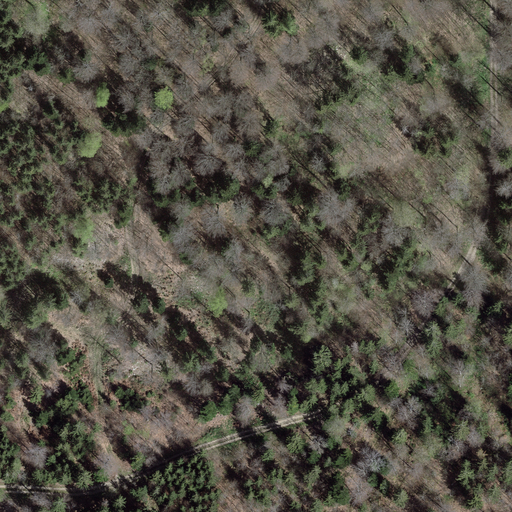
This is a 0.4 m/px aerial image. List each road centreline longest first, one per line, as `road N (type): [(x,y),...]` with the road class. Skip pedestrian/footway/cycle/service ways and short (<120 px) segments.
road 1 (track): [(0,489),(101,488),(209,444),(355,401),(377,383),(456,281),(489,202),(492,0)]
road 2 (track): [(122,481),(107,450),(94,355),(98,337),(131,299),(136,273),(128,222),(141,160),(156,130),(200,90)]
